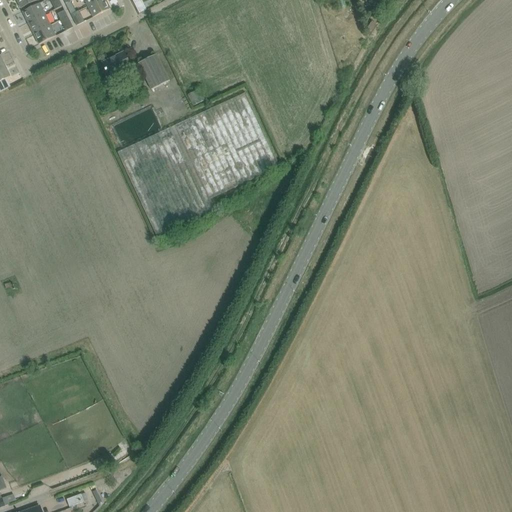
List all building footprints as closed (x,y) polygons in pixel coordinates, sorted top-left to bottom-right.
[(16,0),(21,9),(38,0),(37,0),(16,0)] [(105,0),(101,0),(88,7),(93,18),(110,9),(105,0)] [(76,12),(71,2),(66,4),(72,15),(79,11),(76,12)] [(22,12),(28,23),(45,14),(39,4),(22,12)] [(142,4),(136,7),(139,13),(145,10),(142,4)] [(57,14),(61,20),(68,17),(64,10),(57,14)] [(79,11),(72,15),(77,26),(85,22),(79,11)] [(33,34),(50,25),(45,14),(28,23),(33,34)] [(73,28),(68,17),(61,20),(66,31),(73,28)] [(50,25),(33,34),(39,45),(56,36),(50,25)] [(124,52),(101,63),(109,79),(131,68),(124,52)] [(138,63),(142,72),(151,90),(163,85),(164,87),(170,84),(169,82),(156,55),(138,63)] [(10,77),(5,67),(0,69),(0,91),(10,87),(6,79),(10,77)] [(156,237),(215,210),(210,199),(280,167),(246,94),(117,152),(156,237)] [(214,319),(224,314),(194,251),(193,252),(188,241),(179,245),(191,269),(214,319)] [(179,268),(186,263),(173,247),(166,252),(173,260),(179,268)] [(206,345),(171,261),(161,265),(196,349),(206,345)] [(205,333),(215,330),(202,292),(192,296),(205,333)] [(113,461),(110,455),(100,461),(103,467),(113,461)] [(80,494),(67,499),(69,507),(83,502),(80,494)]
